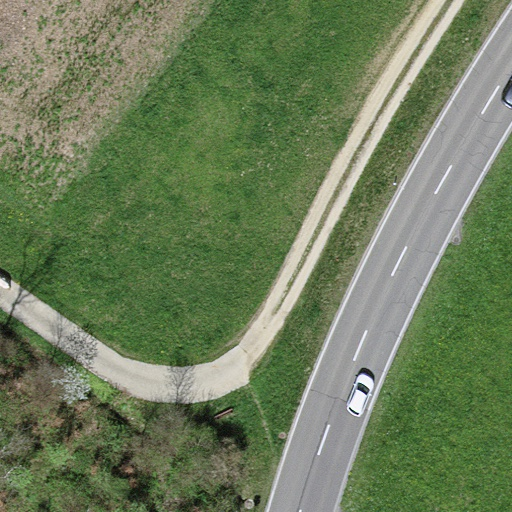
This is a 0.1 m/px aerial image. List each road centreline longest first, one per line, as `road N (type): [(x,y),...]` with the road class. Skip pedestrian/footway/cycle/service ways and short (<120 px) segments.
road 1 (track): [(0,290),(143,381),(215,381),(279,322),(400,87),(458,0)]
road 2 (secondary): [(511,87),(362,341),(303,511)]
